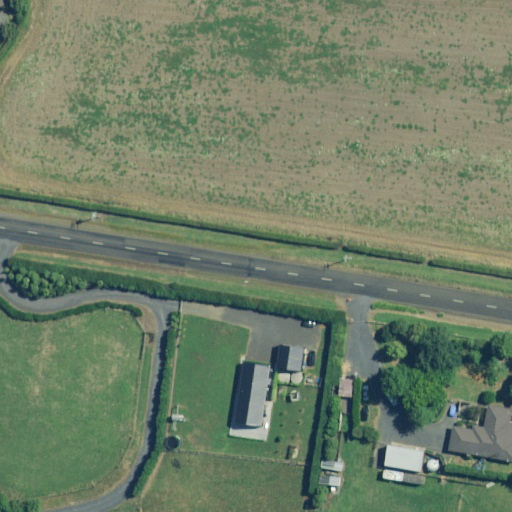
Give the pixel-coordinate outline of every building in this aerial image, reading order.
[(0,0),(0,8),(8,6),(6,0),(0,0)] [(356,381),(343,380),(341,397),(355,398),(356,381)] [(353,401),(341,401),(341,413),(353,414),(353,401)] [(511,424),(511,410),(491,407),(488,429),(476,427),(475,431),(456,428),(452,451),(511,461),(511,424)] [(354,419),(342,418),(341,434),(353,435),(354,419)] [(428,451),(392,445),(388,466),(424,472),(428,451)] [(347,474),(348,463),(325,460),(324,471),(347,474)] [(426,475),(386,470),(384,480),(425,486),(426,475)] [(344,488),(345,478),(324,475),(323,486),(344,488)]
